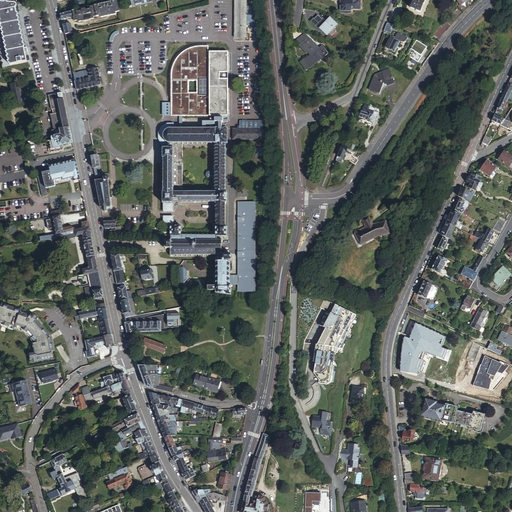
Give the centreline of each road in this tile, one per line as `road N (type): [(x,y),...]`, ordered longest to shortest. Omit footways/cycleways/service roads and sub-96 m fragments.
road 1 (tertiary): [(466,157),(386,343),(400,511)]
road 2 (residential): [(125,357),(54,24)]
road 3 (tertiary): [(491,0),(450,40),(350,188),(333,198),(297,198)]
road 4 (tertiary): [(262,402),(297,198)]
road 5 (tertiary): [(287,198),(262,402)]
road 6 (unclassified): [(289,123),(354,94),(391,0)]
road 7 (unclassified): [(31,469),(30,444),(45,412),(78,377),(125,357)]
road 8 (unknown): [(390,424),(403,415),(415,385),(491,406),(496,413),(487,431)]
road 9 (residential): [(262,402),(208,405),(135,389)]
road 10 (unknown): [(234,117),(236,243)]
road 11 (residential): [(188,498),(135,389)]
road 12 (unclassified): [(31,469),(138,413)]
